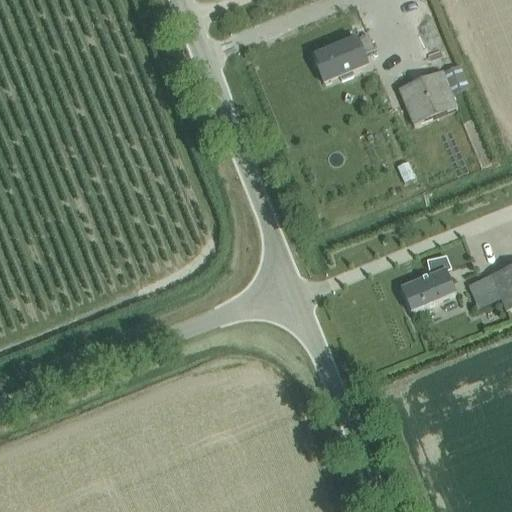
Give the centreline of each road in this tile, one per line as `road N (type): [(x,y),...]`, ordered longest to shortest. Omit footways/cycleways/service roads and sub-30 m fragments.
road 1 (unclassified): [(293,295),(174,0)]
road 2 (unclassified): [(0,413),(293,295)]
road 3 (unclassified): [(380,511),(293,295)]
